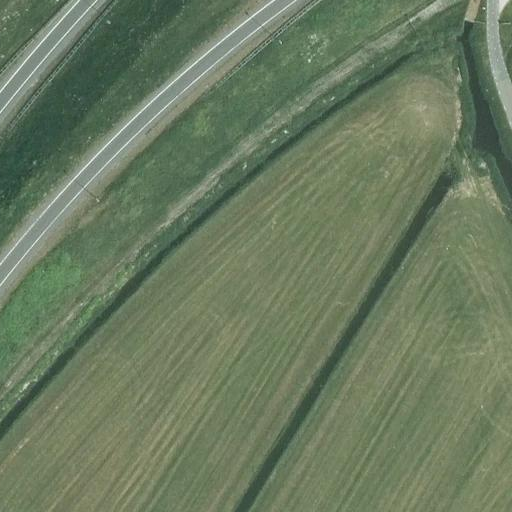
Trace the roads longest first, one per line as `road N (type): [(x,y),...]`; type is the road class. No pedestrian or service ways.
road 1 (trunk): [(0,277),(127,135),(285,0)]
road 2 (trunk): [(0,102),(89,0)]
